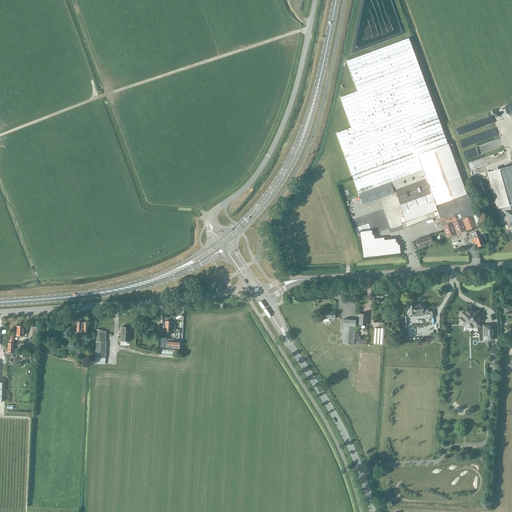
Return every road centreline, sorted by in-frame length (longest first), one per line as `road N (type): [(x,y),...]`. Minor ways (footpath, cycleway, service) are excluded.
road 1 (secondary): [(227,238),(268,196),(300,143),(336,0)]
road 2 (unclassified): [(208,223),(256,176),(279,133),(315,0)]
road 3 (unclassified): [(0,313),(201,298),(247,282)]
road 4 (tertiary): [(290,281),(511,263)]
road 5 (tertiary): [(372,511),(342,428),(287,338)]
road 6 (secondary): [(0,302),(114,291),(180,270)]
